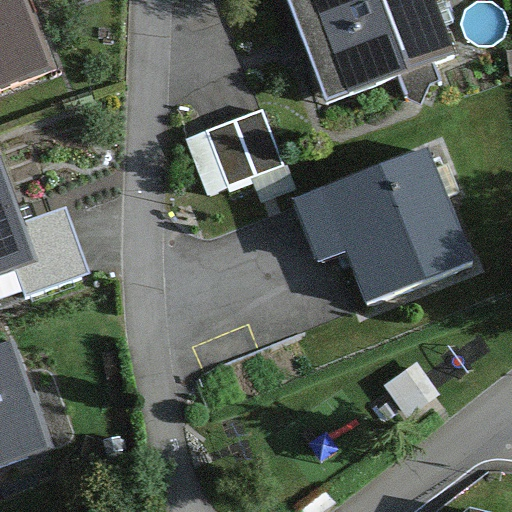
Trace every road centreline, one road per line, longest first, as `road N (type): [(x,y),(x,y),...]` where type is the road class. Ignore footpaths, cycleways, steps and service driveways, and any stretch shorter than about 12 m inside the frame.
road 1 (residential): [(192,511),(176,488),(138,269),(148,0)]
road 2 (residential): [(366,511),(511,394)]
